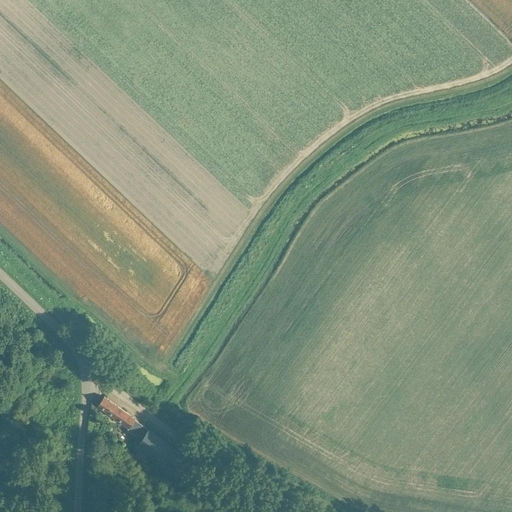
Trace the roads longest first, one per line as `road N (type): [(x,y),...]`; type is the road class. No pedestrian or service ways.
road 1 (unclassified): [(305,511),(152,419),(86,368)]
road 2 (unclassified): [(78,511),(86,368)]
road 3 (unclassified): [(86,368),(0,274)]
